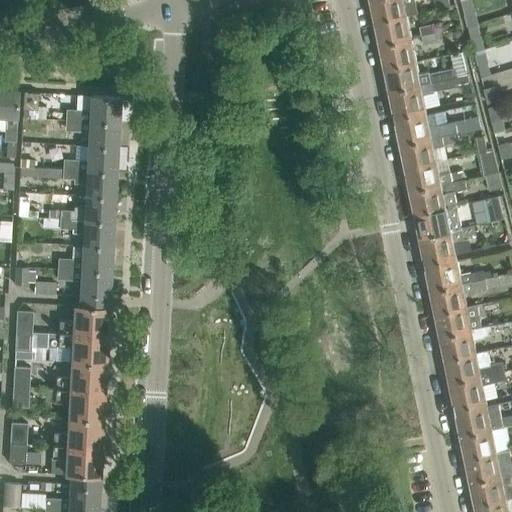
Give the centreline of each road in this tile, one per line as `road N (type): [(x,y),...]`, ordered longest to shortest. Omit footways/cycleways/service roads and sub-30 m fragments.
road 1 (residential): [(455,511),(346,0)]
road 2 (unclassified): [(147,511),(168,6)]
road 3 (residential): [(0,38),(168,6)]
